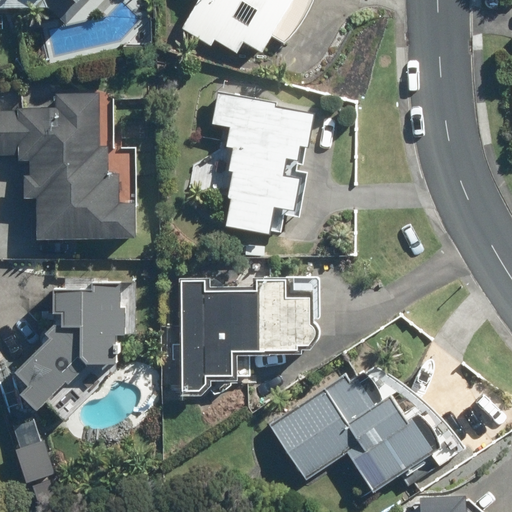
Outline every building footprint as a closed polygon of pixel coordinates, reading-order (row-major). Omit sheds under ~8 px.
[(203,0),(189,24),(219,42),(223,34),(247,47),(254,35),(273,45),(280,36),(289,41),(297,35),(305,25),(312,16),(317,6),(318,0),(203,0)] [(0,151),(37,151),(37,172),(34,172),(37,233),(146,232),(145,197),(128,197),(127,169),(116,169),(115,142),(107,142),(105,89),(62,90),(62,105),(0,106),(0,151)] [(237,168),(241,168),(236,196),(239,196),(236,218),(282,227),(285,201),(306,204),(311,171),(296,168),(298,153),(311,155),(318,108),(281,102),(282,98),(224,89),(219,120),(237,123),(234,143),(241,145),(237,168)] [(146,117),(117,116),(116,139),(145,140),(146,117)] [(189,277),(191,385),(209,384),(215,379),(214,370),(242,370),(241,345),(310,344),(310,339),(321,339),(328,330),(328,322),(322,316),(321,290),(297,290),(296,275),(263,275),(263,286),(211,286),(212,276),(189,277)] [(57,326),(63,331),(28,365),(41,378),(33,386),(49,402),(77,375),(79,376),(101,354),(130,355),(130,328),(136,328),(137,300),(132,300),(132,276),(105,276),(105,283),(67,282),(67,304),(74,304),(74,317),(66,317),(57,326)] [(312,476),(354,450),(377,487),(447,445),(425,410),(419,414),(402,391),(384,402),(365,375),(356,381),(351,375),(278,421),(312,476)] [(40,439),(9,449),(19,483),(50,473),(40,439)] [(477,511),(476,490),(430,493),(430,511),(477,511)]
